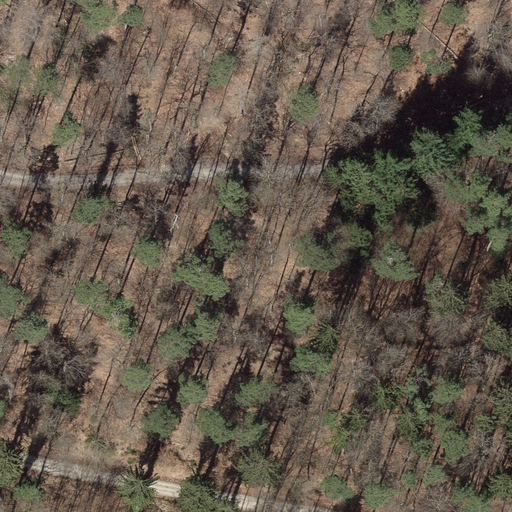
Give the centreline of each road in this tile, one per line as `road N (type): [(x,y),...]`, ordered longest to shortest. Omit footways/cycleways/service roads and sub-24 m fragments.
road 1 (track): [(511,94),(360,165),(259,180),(0,176)]
road 2 (track): [(0,447),(307,511)]
